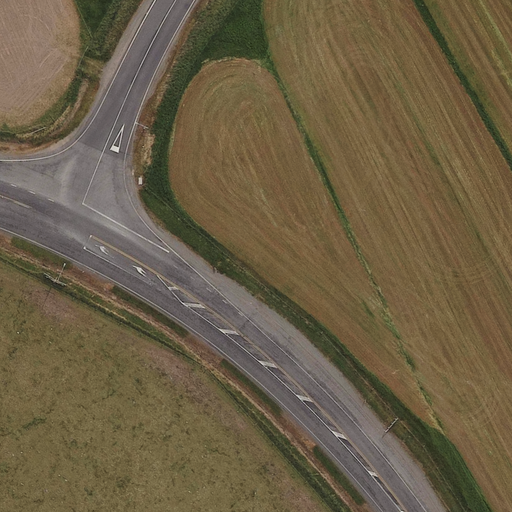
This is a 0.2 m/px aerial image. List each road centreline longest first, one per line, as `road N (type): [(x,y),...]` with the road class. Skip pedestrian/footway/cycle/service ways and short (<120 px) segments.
road 1 (primary): [(72,228),(262,355),(319,409),(404,511)]
road 2 (secondary): [(72,228),(177,0)]
